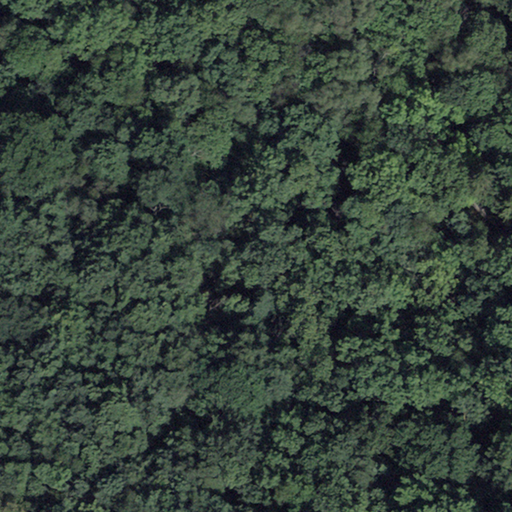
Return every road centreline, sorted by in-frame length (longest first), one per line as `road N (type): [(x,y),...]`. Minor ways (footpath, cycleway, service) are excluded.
road 1 (track): [(511,246),(493,259),(397,194),(149,78),(0,42)]
road 2 (track): [(371,0),(439,162),(511,237)]
